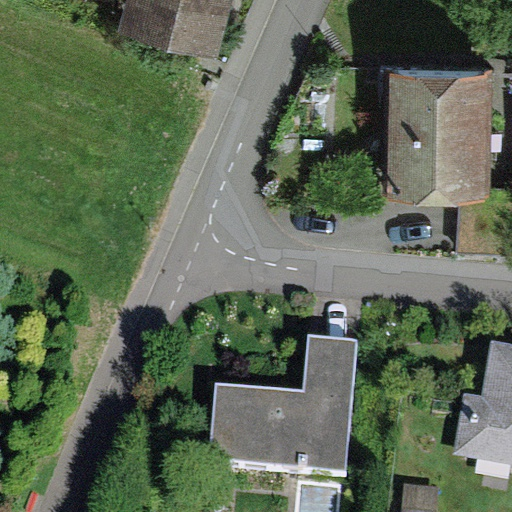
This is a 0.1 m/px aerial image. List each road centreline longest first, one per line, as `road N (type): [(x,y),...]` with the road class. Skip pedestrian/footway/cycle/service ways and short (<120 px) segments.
road 1 (residential): [(183,245),(511,290)]
road 2 (residential): [(183,245),(73,511)]
road 3 (residential): [(292,0),(183,245)]
